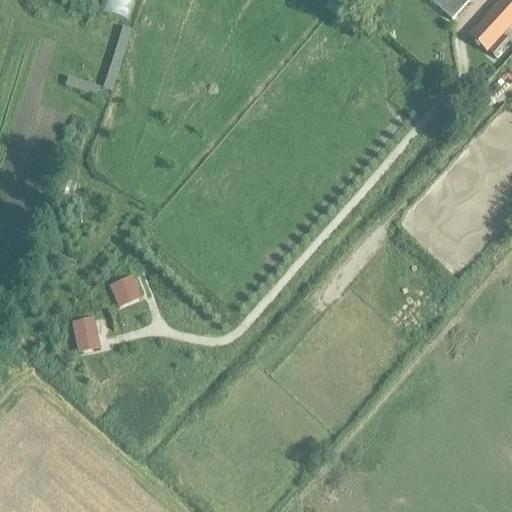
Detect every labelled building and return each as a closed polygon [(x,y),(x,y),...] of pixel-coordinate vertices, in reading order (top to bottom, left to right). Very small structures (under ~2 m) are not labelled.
[(130,19),(135,0),(105,0),(103,11),(130,19)] [(428,0),(452,22),(470,2),(467,0),(428,0)] [(511,0),(487,0),(460,30),(475,44),(510,5),(511,6),(511,0)] [(114,92),(133,29),(122,26),(104,89),(114,92)] [(69,77),(67,85),(99,95),(102,86),(69,77)] [(110,285),(119,308),(143,298),(134,275),(110,285)] [(71,322),(79,353),(102,347),(95,316),(71,322)]
